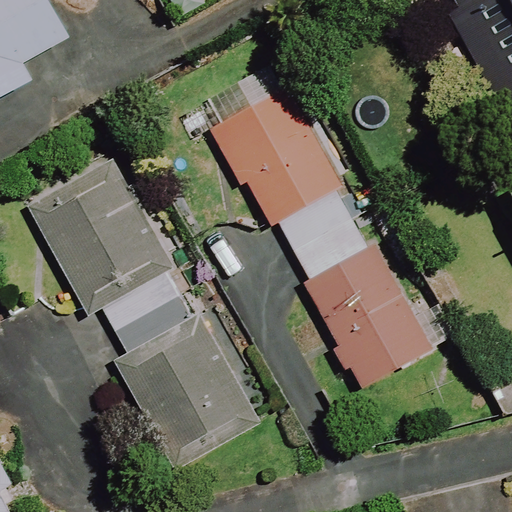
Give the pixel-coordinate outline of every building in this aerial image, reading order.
[(72,42),(48,0),(0,0),(0,105),(36,86),(26,68),(72,42)] [(511,0),(452,0),(459,12),(449,18),(510,125),(511,123),(511,0)] [(386,239),(282,62),(213,103),(193,115),(241,197),(253,190),(279,235),(284,232),(315,282),(298,292),(363,402),(452,350),(397,258),(386,239)] [(114,365),(174,473),(261,424),(178,276),(112,159),(25,208),(91,325),(105,317),(128,357),(114,365)] [(0,511),(11,511),(2,499),(19,489),(0,456),(0,511)]
